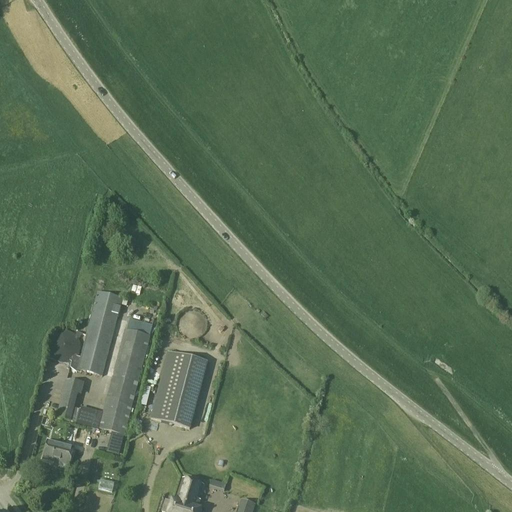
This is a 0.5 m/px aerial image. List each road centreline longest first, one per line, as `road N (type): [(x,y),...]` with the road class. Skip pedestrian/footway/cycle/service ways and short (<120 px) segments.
road 1 (tertiary): [(511,489),(365,378),(269,290),(132,137),(30,0)]
road 2 (track): [(504,483),(424,353)]
